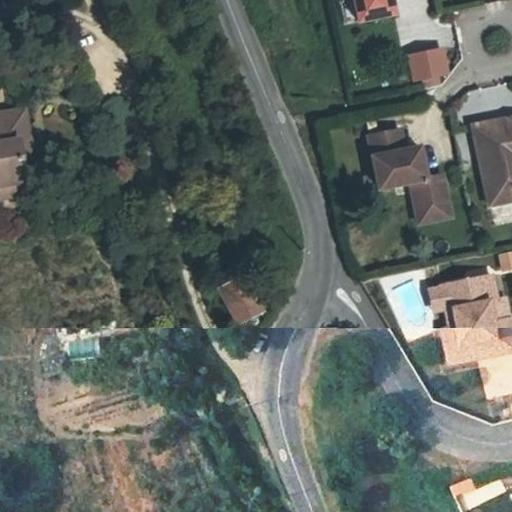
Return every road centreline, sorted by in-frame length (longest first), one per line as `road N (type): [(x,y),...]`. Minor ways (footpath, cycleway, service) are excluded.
road 1 (track): [(270,398),(210,342),(93,0)]
road 2 (residential): [(320,248),(409,413),(491,443),(511,438)]
road 3 (tertiary): [(320,248),(270,398),(309,511)]
road 4 (tertiary): [(228,0),(320,248)]
